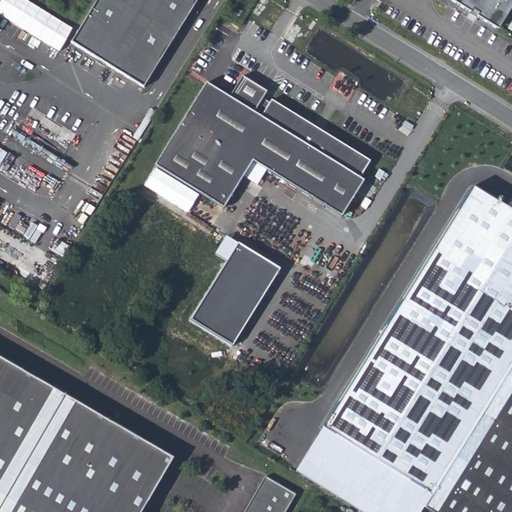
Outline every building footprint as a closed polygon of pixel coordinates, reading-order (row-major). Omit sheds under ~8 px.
[(26,0),(1,0),(0,2),(0,15),(61,50),(74,27),(26,0)] [(98,0),(71,44),(144,89),(198,0),(98,0)] [(511,0),(450,0),(451,1),(470,13),(471,10),(478,14),(476,17),(495,29),(499,28),(511,6),(511,0)] [(242,13),(235,8),(232,12),(239,17),(242,13)] [(205,83),(154,166),(223,209),(252,162),(342,216),(363,180),(359,177),(369,160),(328,135),(331,132),(308,118),(306,121),(270,100),(269,102),(262,98),(266,92),(242,76),(229,97),(205,83)] [(364,511),(416,511),(419,508),(511,355),(511,207),(475,185),(299,471),(364,511)] [(239,242),(190,320),(229,344),(279,266),(239,242)] [(511,511),(511,355),(419,508),(424,511),(511,511)] [(0,358),(0,511),(141,511),(172,459),(0,358)] [(285,511),(295,495),(264,477),(244,511),(285,511)]
